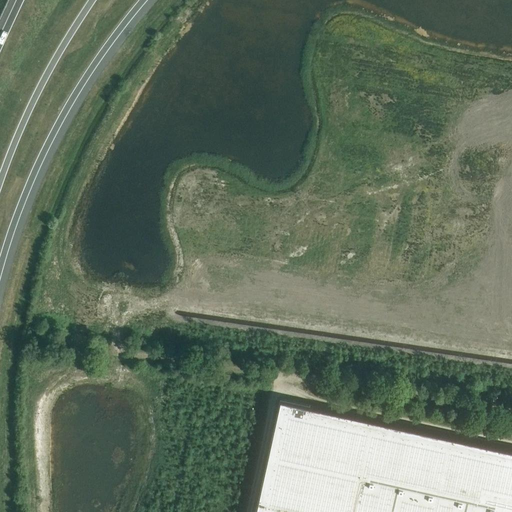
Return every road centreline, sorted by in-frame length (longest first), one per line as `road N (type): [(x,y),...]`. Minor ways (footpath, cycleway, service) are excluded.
road 1 (track): [(511,411),(102,347)]
road 2 (motorway): [(0,266),(60,122),(144,0)]
road 3 (motorway): [(0,181),(45,77),(94,0)]
